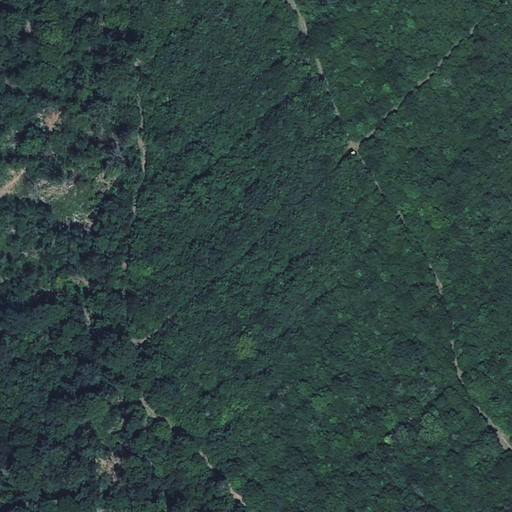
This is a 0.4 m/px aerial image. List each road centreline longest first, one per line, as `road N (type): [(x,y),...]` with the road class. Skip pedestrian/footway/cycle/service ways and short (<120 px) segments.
road 1 (track): [(165,511),(141,441),(127,343),(124,255),(144,133),(122,37),(124,0)]
road 2 (track): [(136,407),(191,437),(250,511)]
